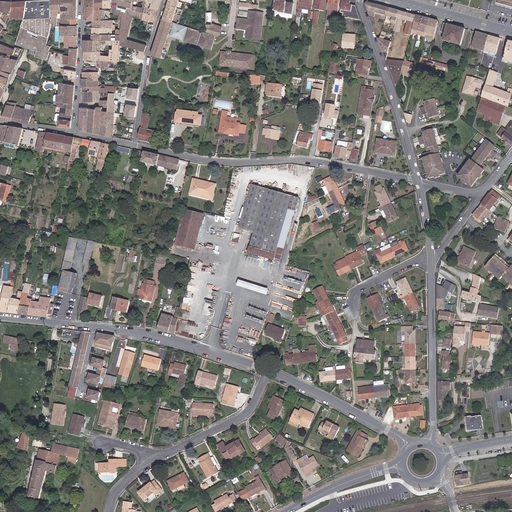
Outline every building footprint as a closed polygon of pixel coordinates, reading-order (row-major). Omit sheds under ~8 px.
[(9,16),(13,2),(10,2),(0,0),(0,16),(3,19),(5,13),(8,15),(6,21),(7,23),(9,16)] [(39,37),(49,39),(52,28),(52,24),(51,0),(47,0),(40,1),(41,28),(42,28),(39,37)] [(61,18),(60,0),(51,0),(52,24),(57,24),(57,23),(61,23),(61,18)] [(60,0),(61,18),(76,19),(76,0),(60,0)] [(104,6),(104,0),(95,0),(95,6),(95,10),(103,10),(104,10),(104,6)] [(117,4),(117,0),(104,0),(104,6),(108,7),(117,9),(117,4)] [(132,1),(131,0),(117,0),(117,4),(126,7),(132,8),(132,5),(132,1)] [(146,10),(146,0),(131,0),(132,1),(143,1),(143,7),(132,5),(132,8),(141,11),(139,18),(144,19),(146,10)] [(157,9),(160,0),(146,0),(146,10),(144,19),(152,22),(152,23),(153,24),(153,22),(156,15),(150,13),(151,9),(150,8),(149,3),(152,4),(151,8),(157,9)] [(167,0),(162,19),(173,22),(174,21),(172,20),(178,0),(167,0)] [(310,10),(311,0),(298,0),(296,17),(300,17),(301,8),(310,10)] [(325,0),(315,0),(314,8),(323,10),(325,0)] [(338,0),(328,0),(327,10),(337,12),(338,0)] [(342,15),(358,17),(354,6),(349,5),(350,2),(342,0),(339,13),(342,13),(342,15)] [(41,28),(40,1),(26,2),(27,14),(24,20),(21,28),(41,28)] [(289,15),(291,3),(280,1),(280,2),(275,2),(274,12),(279,13),(289,15)] [(27,14),(26,2),(13,2),(9,16),(24,20),(27,14)] [(385,19),(388,9),(367,3),(365,4),(370,19),(377,21),(377,22),(384,24),(385,19)] [(126,12),(126,7),(117,4),(117,9),(124,11),(126,12)] [(95,6),(85,6),(85,19),(92,20),(102,20),(103,10),(95,10),(95,6)] [(133,16),(139,18),(141,11),(132,8),(126,7),(126,12),(124,11),(123,14),(122,21),(121,28),(121,30),(129,32),(133,16)] [(393,31),(398,12),(388,9),(385,19),(391,21),(389,30),(393,31)] [(215,35),(218,36),(220,26),(212,24),(211,12),(205,12),(206,32),(215,35)] [(413,26),(416,16),(398,12),(393,31),(397,32),(401,20),(406,22),(403,34),(410,36),(412,30),(413,26)] [(122,21),(123,14),(117,13),(117,19),(113,19),(113,21),(122,21)] [(261,28),(262,16),(248,14),(248,18),(250,19),(250,21),(247,21),(239,20),(238,25),(261,28)] [(424,37),(428,20),(416,16),(413,26),(419,28),(418,31),(417,35),(424,37)] [(72,34),(77,35),(77,25),(76,25),(76,19),(61,18),(61,23),(61,25),(60,35),(66,35),(66,39),(66,44),(71,45),(72,34)] [(206,32),(173,22),(162,19),(156,38),(152,54),(161,57),(168,35),(203,45),(206,32)] [(102,20),(92,20),(92,28),(112,29),(113,21),(102,20)] [(432,39),(437,22),(428,20),(424,37),(432,39)] [(259,41),(261,28),(238,25),(237,30),(246,31),(248,32),(248,33),(246,33),(245,40),(259,41)] [(459,45),(464,29),(446,25),(445,26),(442,25),(439,33),(443,34),(441,40),(459,45)] [(33,55),(47,59),(49,54),(50,51),(51,47),(48,45),(49,39),(39,37),(21,28),(16,44),(30,48),(28,53),(33,54),(33,55)] [(21,28),(39,37),(42,28),(41,28),(21,28)] [(120,36),(121,30),(119,29),(117,29),(117,32),(112,32),(112,29),(92,28),(91,34),(109,35),(111,36),(120,36)] [(119,44),(144,52),(146,46),(127,40),(129,32),(121,30),(120,36),(120,42),(119,44)] [(379,39),(377,39),(380,46),(388,49),(390,43),(383,40),(385,32),(382,31),(379,39)] [(215,35),(206,32),(203,45),(211,48),(215,35)] [(482,52),(484,47),(487,36),(475,32),(470,48),(482,52)] [(71,48),(76,48),(77,35),(72,34),(71,45),(66,44),(65,48),(71,48)] [(342,44),(354,45),(354,35),(343,34),(342,44)] [(496,50),(499,39),(487,36),(484,47),(496,50)] [(108,61),(109,61),(109,56),(99,56),(99,44),(107,45),(107,46),(112,46),(113,42),(111,41),(109,41),(91,40),(84,39),(84,52),(83,59),(91,60),(97,60),(108,61)] [(511,62),(511,42),(507,41),(502,60),(511,62)] [(118,62),(119,44),(120,42),(113,42),(112,46),(112,50),(110,50),(109,56),(109,61),(118,62)] [(0,50),(15,54),(16,49),(1,46),(0,48),(0,50)] [(385,60),(386,55),(387,53),(387,51),(388,49),(380,46),(385,60)] [(0,57),(18,62),(23,49),(16,48),(16,49),(15,54),(0,50),(0,57)] [(63,64),(75,66),(76,61),(77,48),(76,48),(71,48),(70,56),(65,55),(63,64)] [(220,66),(227,66),(252,69),(254,56),(231,54),(227,53),(222,52),(220,66)] [(12,72),(18,62),(0,57),(0,66),(5,69),(12,72)] [(108,61),(97,60),(97,68),(101,69),(101,70),(106,70),(106,68),(108,68),(108,61)] [(359,60),(357,60),(356,67),(357,67),(355,74),(367,76),(368,69),(369,69),(370,62),(359,60)] [(397,84),(403,62),(387,60),(387,66),(393,84),(397,84)] [(447,65),(436,62),(435,68),(446,71),(447,65)] [(333,63),(331,63),(329,73),(337,75),(338,64),(333,63)] [(432,66),(425,64),(425,65),(423,72),(422,76),(429,78),(432,66)] [(0,74),(9,78),(12,72),(5,69),(0,66),(0,74)] [(20,67),(18,73),(24,76),(26,70),(20,67)] [(506,107),(511,89),(507,88),(506,93),(491,88),(494,77),(495,70),(487,68),(479,98),(506,107)] [(68,78),(74,79),(75,72),(61,70),(59,75),(68,77),(68,78)] [(421,82),(422,76),(423,72),(419,71),(419,72),(414,71),(413,76),(419,83),(418,85),(419,86),(421,82)] [(95,73),(83,72),(83,78),(92,78),(92,80),(98,81),(98,73),(96,73),(95,73)] [(268,75),(253,74),(253,83),(264,84),(264,79),(267,79),(268,75)] [(8,79),(0,75),(0,85),(5,88),(8,79)] [(478,88),(480,80),(465,76),(461,91),(471,94),(473,86),(478,88)] [(92,78),(83,78),(82,78),(81,87),(83,87),(98,86),(98,81),(92,80),(92,78)] [(61,109),(71,110),(73,86),(67,85),(60,83),(59,96),(58,102),(58,108),(61,109)] [(274,95),(274,97),(279,98),(281,86),(266,84),(265,94),(274,95)] [(137,100),(138,88),(128,88),(127,98),(137,100)] [(356,113),(369,115),(371,104),(373,104),(374,99),(371,98),(372,92),(371,91),(372,90),(361,88),(356,113)] [(321,91),(313,90),(311,102),(319,103),(321,91)] [(92,91),(83,92),(84,102),(93,102),(92,91)] [(107,101),(100,102),(99,102),(99,106),(102,106),(103,104),(107,105),(107,106),(113,106),(114,99),(114,93),(108,93),(107,101)] [(433,98),(422,101),(424,105),(418,106),(420,114),(426,113),(427,117),(433,115),(434,118),(439,117),(433,98)] [(503,107),(478,98),(475,112),(483,115),(481,120),(497,125),(503,107)] [(2,119),(11,121),(13,115),(19,116),(21,108),(15,107),(16,104),(8,102),(2,119)] [(323,103),(322,117),(339,118),(339,110),(337,110),(337,104),(323,103)] [(124,115),(134,116),(136,105),(125,104),(124,115)] [(88,109),(80,107),(79,130),(87,132),(88,109)] [(27,124),(28,124),(31,110),(21,108),(19,116),(13,115),(11,121),(27,124)] [(58,118),(57,127),(70,129),(71,110),(61,109),(60,118),(58,118)] [(198,115),(198,112),(177,111),(176,121),(200,123),(200,116),(198,115)] [(149,114),(143,113),(141,125),(148,127),(149,114)] [(113,137),(114,114),(107,114),(106,136),(113,137)] [(411,116),(403,114),(406,123),(409,124),(411,116)] [(220,118),(218,131),(237,135),(239,123),(234,122),(234,124),(224,122),(224,119),(220,118)] [(141,125),(138,142),(148,144),(149,142),(152,143),(154,132),(147,130),(148,127),(141,125)] [(0,141),(5,143),(9,128),(0,126),(0,141)] [(511,146),(511,144),(511,127),(510,126),(500,139),(511,146)] [(265,127),(263,137),(265,138),(265,139),(277,142),(279,132),(275,132),(276,128),(271,127),(271,128),(270,131),(267,130),(267,127),(265,127)] [(300,131),(301,128),(298,127),(295,136),(298,137),(296,146),(306,148),(308,139),(312,140),(314,135),(300,131)] [(19,146),(22,130),(9,128),(5,143),(19,146)] [(421,157),(426,174),(427,174),(428,177),(433,175),(435,175),(434,173),(437,172),(437,174),(439,174),(443,172),(431,128),(421,130),(423,135),(417,136),(419,144),(425,142),(427,150),(422,152),(423,156),(421,157)] [(318,130),(315,149),(318,149),(318,150),(330,152),(331,143),(320,141),(321,130),(318,130)] [(43,147),(46,134),(40,133),(36,149),(42,151),(43,147)] [(72,148),(74,138),(46,134),(43,147),(71,153),(72,148)] [(82,140),(74,138),(72,148),(76,149),(78,149),(79,147),(81,147),(82,140)] [(92,142),(82,140),(81,147),(86,148),(85,153),(89,154),(92,142)] [(390,156),(393,156),(396,144),(377,140),(374,154),(390,157),(390,156)] [(494,146),(487,141),(471,161),(470,160),(458,177),(461,180),(463,181),(464,179),(467,181),(466,182),(466,183),(470,186),(475,180),(476,180),(486,167),(480,163),(486,156),(492,159),(496,153),(491,149),(494,146)] [(100,143),(92,142),(89,154),(88,155),(97,156),(99,146),(100,143)] [(108,145),(100,143),(99,146),(100,146),(94,171),(96,172),(96,170),(102,171),(108,145)] [(346,154),(350,154),(351,145),(348,144),(347,149),(335,147),(333,156),(345,158),(346,154)] [(143,152),(142,157),(141,161),(156,165),(155,168),(169,171),(169,168),(177,170),(179,160),(143,152)] [(331,175),(323,179),(324,181),(322,182),(324,185),(326,184),(330,192),(334,202),(332,203),(334,207),(336,206),(338,209),(346,205),(331,175)] [(213,184),(191,179),(188,193),(209,198),(213,184)] [(278,241),(283,243),(293,210),(294,211),(298,197),(249,184),(239,221),(254,226),(248,246),(274,253),(278,241)] [(396,217),(382,188),(373,192),(379,205),(376,206),(378,210),(382,209),(388,222),(396,217)] [(498,196),(491,190),(481,204),(471,215),(475,219),(474,220),(478,223),(496,199),(498,196)] [(189,251),(198,213),(185,210),(176,248),(189,251)] [(229,220),(202,213),(173,334),(199,341),(206,337),(210,331),(219,292),(229,220)] [(508,222),(497,217),(493,229),(504,233),(508,222)] [(381,227),(373,231),(375,236),(377,235),(379,239),(385,236),(381,227)] [(234,241),(241,242),(243,234),(236,232),(234,241)] [(76,239),(68,237),(62,264),(70,267),(76,239)] [(408,250),(403,241),(402,242),(401,240),(398,241),(399,243),(391,247),(389,244),(375,250),(381,263),(408,250)] [(94,242),(87,241),(82,264),(88,266),(94,242)] [(279,258),(283,243),(277,241),(274,253),(273,256),(279,258)] [(352,254),(353,255),(354,258),(347,261),(337,266),(336,264),(333,265),(339,276),(364,264),(360,256),(366,253),(363,245),(356,248),(357,251),(352,254)] [(273,256),(274,253),(248,246),(246,253),(272,260),(273,256)] [(473,252),(462,247),(458,258),(456,258),(455,262),(467,267),(473,252)] [(168,256),(158,255),(157,269),(166,270),(168,256)] [(492,257),(489,260),(484,267),(498,279),(500,276),(511,285),(511,268),(510,267),(510,266),(507,270),(505,268),(502,265),(505,263),(499,257),(497,261),(494,258),(492,257)] [(70,267),(62,264),(61,270),(63,270),(57,291),(71,295),(76,274),(69,272),(70,267)] [(479,278),(472,274),(469,292),(476,294),(479,278)] [(419,306),(405,277),(396,281),(402,294),(399,296),(401,299),(404,297),(410,310),(419,306)] [(266,295),(268,289),(238,280),(236,286),(266,295)] [(441,287),(435,285),(435,299),(443,299),(447,291),(451,284),(444,281),(441,287)] [(31,302),(31,299),(27,299),(29,286),(26,286),(27,283),(24,283),(22,293),(17,314),(28,315),(31,302)] [(145,299),(151,301),(154,286),(142,284),(139,296),(145,298),(145,299)] [(0,286),(0,311),(8,313),(10,298),(13,285),(11,286),(10,288),(0,286)] [(328,327),(330,331),(333,330),(338,341),(340,345),(348,341),(346,337),(347,336),(322,287),(313,291),(318,301),(315,302),(317,306),(320,304),(331,326),(328,327)] [(469,292),(461,291),(460,298),(479,302),(480,295),(476,294),(469,292)] [(16,299),(10,298),(8,313),(17,314),(22,293),(17,292),(16,299)] [(379,296),(377,293),(367,298),(378,322),(389,317),(387,314),(385,315),(377,297),(379,296)] [(81,296),(81,297),(77,312),(84,313),(86,305),(99,308),(101,297),(88,295),(87,299),(86,299),(87,295),(81,294),(81,296)] [(40,303),(38,303),(36,316),(47,317),(47,313),(49,304),(50,300),(47,299),(47,298),(45,297),(44,299),(41,298),(40,303)] [(128,301),(113,297),(111,308),(125,312),(128,301)] [(36,316),(38,303),(31,302),(28,315),(36,316)] [(317,306),(328,327),(331,326),(320,304),(317,306)] [(478,307),(476,317),(496,320),(497,310),(478,307)] [(450,312),(443,311),(439,311),(438,319),(448,321),(450,312)] [(156,330),(173,334),(177,318),(160,314),(156,330)] [(307,316),(299,316),(299,323),(298,326),(306,327),(307,316)] [(464,329),(454,328),(452,344),(459,345),(459,342),(464,342),(465,332),(468,332),(469,324),(465,324),(464,329)] [(279,342),(283,330),(267,325),(263,335),(273,339),(273,340),(279,342)] [(411,326),(401,326),(401,346),(404,346),(405,369),(401,369),(401,373),(405,373),(405,385),(414,385),(413,330),(411,330),(411,326)] [(501,327),(492,326),(492,335),(500,335),(501,327)] [(333,330),(330,331),(335,342),(338,341),(333,330)] [(84,361),(90,333),(83,332),(76,359),(84,361)] [(479,344),(479,345),(488,346),(489,334),(473,332),(472,343),(479,344)] [(110,350),(113,335),(97,333),(94,346),(110,350)] [(11,350),(18,351),(20,339),(5,335),(3,343),(12,345),(11,350)] [(372,351),(373,343),(357,340),(356,349),(355,349),(354,357),(355,358),(354,363),(361,364),(362,359),(373,360),(374,351),(372,351)] [(121,368),(130,371),(135,353),(126,350),(121,368)] [(317,363),(316,351),(313,352),(313,354),(288,356),(288,354),(285,355),(286,366),(317,363)] [(451,369),(452,356),(448,356),(448,352),(442,351),(441,355),(443,356),(442,368),(451,369)] [(141,366),(158,371),(161,359),(145,355),(141,366)] [(469,358),(469,368),(490,369),(490,358),(469,358)] [(69,398),(74,400),(77,388),(84,361),(76,359),(70,386),(72,386),(69,398)] [(103,378),(105,370),(101,369),(103,361),(93,359),(93,362),(92,362),(91,366),(98,368),(96,376),(89,374),(88,378),(88,382),(97,384),(99,377),(103,378)] [(175,364),(171,363),(168,375),(172,376),(173,373),(181,375),(180,378),(178,385),(184,386),(187,377),(185,374),(187,366),(175,362),(175,364)] [(347,366),(347,364),(344,364),(344,368),(324,370),(324,373),(320,374),(321,383),(351,380),(349,366),(347,366)] [(128,377),(130,371),(121,368),(119,374),(128,377)] [(195,384),(205,387),(206,384),(215,386),(218,376),(199,371),(195,384)] [(117,378),(105,375),(103,382),(104,383),(111,384),(115,385),(117,378)] [(450,382),(437,382),(438,401),(443,401),(443,391),(449,391),(450,382)] [(222,403),(234,406),(239,388),(227,384),(222,403)] [(389,398),(388,386),(385,386),(385,388),(360,391),(360,389),(357,389),(358,401),(389,398)] [(468,399),(469,389),(460,391),(460,398),(468,399)] [(97,400),(99,393),(89,390),(88,394),(88,393),(87,398),(97,400)] [(276,397),(271,409),(267,416),(277,421),(286,401),(276,397)] [(104,411),(100,425),(113,428),(117,414),(113,412),(114,408),(119,409),(120,404),(105,400),(102,410),(104,411)] [(203,404),(195,403),(193,403),(192,415),(213,416),(214,404),(203,404)] [(60,417),(63,418),(64,418),(65,412),(64,412),(65,406),(56,404),(54,412),(55,413),(54,415),(53,416),(52,424),(58,425),(60,417)] [(420,417),(419,408),(417,408),(417,406),(414,406),(414,409),(396,410),(396,407),(393,408),(393,410),(391,410),(392,420),(420,417)] [(291,420),(299,424),(309,428),(315,414),(310,412),(308,415),(300,412),(295,409),(291,420)] [(171,425),(171,428),(176,429),(178,414),(172,412),(160,410),(158,419),(162,420),(161,423),(171,425)] [(125,427),(144,431),(147,420),(136,417),(137,414),(130,412),(129,415),(128,415),(125,427)] [(68,433),(77,435),(79,426),(81,427),(83,427),(84,422),(83,421),(84,417),(73,414),(68,433)] [(482,428),(481,415),(466,417),(467,430),(482,428)] [(157,425),(171,428),(171,425),(161,423),(162,420),(158,419),(157,425)] [(327,437),(333,440),(340,428),(327,421),(326,424),(322,422),(319,429),(328,434),(327,437)] [(29,427),(26,427),(25,431),(24,431),(16,447),(26,450),(29,427)] [(352,444),(348,452),(358,457),(363,448),(362,448),(366,439),(365,438),(367,435),(358,430),(351,443),(352,444)] [(260,435),(254,439),(254,438),(251,441),(256,447),(259,444),(261,448),(273,438),(267,431),(260,435)] [(276,440),(279,443),(284,437),(280,434),(276,440)] [(283,446),(288,441),(284,437),(279,443),(283,446)] [(226,448),(226,447),(223,442),(217,445),(222,455),(223,454),(227,461),(245,451),(239,440),(230,445),(230,446),(226,448)] [(75,459),(77,449),(61,446),(53,444),(51,452),(39,449),(27,495),(38,498),(45,471),(54,473),(59,456),(67,458),(75,459)] [(285,449),(291,460),(296,457),(291,449),(290,450),(289,447),(285,449)] [(199,459),(201,462),(204,468),(203,469),(208,477),(218,472),(208,454),(199,459)] [(303,461),(304,460),(303,457),(297,461),(304,473),(319,465),(313,456),(305,461),(303,462),(303,461)] [(109,463),(99,463),(99,471),(99,473),(117,473),(117,467),(127,467),(127,459),(109,460),(109,463)] [(276,484),(285,479),(283,476),(287,474),(288,474),(290,476),(293,474),(286,460),(273,468),(276,473),(272,476),(276,484)] [(461,472),(456,473),(456,476),(457,484),(463,483),(463,482),(468,482),(467,474),(461,474),(461,472)] [(172,490),(177,488),(184,484),(188,481),(184,473),(168,481),(172,490)] [(257,493),(260,492),(266,488),(259,476),(255,478),(257,481),(245,487),(250,497),(257,493)] [(162,490),(154,481),(152,483),(151,482),(138,493),(145,500),(154,493),(156,495),(162,490)] [(215,511),(225,507),(227,506),(237,500),(234,493),(229,496),(227,494),(214,501),(216,504),(212,506),(214,511),(215,511)] [(124,509),(123,511),(135,511),(136,510),(131,509),(132,502),(124,501),(123,509),(124,509)]
